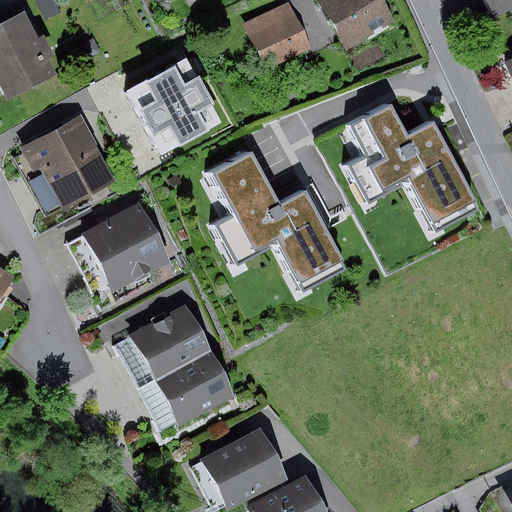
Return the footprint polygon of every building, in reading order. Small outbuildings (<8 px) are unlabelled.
[(317,0),(344,49),(390,24),(377,0),(317,0)] [(503,0),(471,0),(477,12),(503,0)] [(287,9),(246,28),(261,60),(269,57),(273,64),(306,49),(287,9)] [(20,43),(8,14),(0,17),(0,98),(35,83),(27,65),(39,60),(30,39),(20,43)] [(511,55),(494,64),(511,102),(511,55)] [(189,56),(135,88),(160,131),(215,99),(189,56)] [(393,104),(355,125),(370,153),(350,164),(372,203),(409,183),(435,231),(481,206),(439,128),(413,142),(393,104)] [(115,183),(87,121),(35,144),(63,206),(115,183)] [(249,150),(210,172),(235,218),(216,228),(237,267),(275,247),(301,295),(347,270),(304,192),(279,206),(249,150)] [(157,167),(152,155),(139,162),(144,173),(157,167)] [(158,265),(134,216),(78,243),(101,292),(158,265)] [(0,303),(16,281),(0,270),(0,303)] [(150,392),(211,358),(190,317),(126,351),(150,392)] [(231,392),(211,358),(150,392),(170,426),(231,392)] [(269,479),(250,437),(189,464),(208,507),(269,479)] [(309,511),(295,481),(239,507),(241,511),(309,511)]
